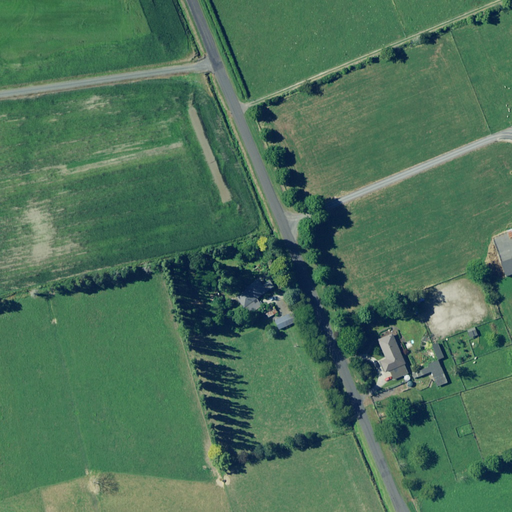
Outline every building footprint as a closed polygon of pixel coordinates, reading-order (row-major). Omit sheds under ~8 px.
[(511,273),(511,257),(500,262),(505,276),(511,273)] [(258,299),(262,295),(257,289),(252,293),(247,288),(236,299),(250,314),(261,304),(258,299)] [(291,313),(274,319),(278,331),(295,325),(291,313)] [(477,335),(475,329),(467,332),(470,338),(477,335)] [(408,374),(393,334),(378,340),(385,359),(380,362),(384,373),(389,371),(393,380),(408,374)] [(443,358),(437,344),(432,346),(438,360),(443,358)] [(411,374),(413,379),(431,372),(437,387),(446,384),(437,361),(427,365),(428,367),(411,374)]
